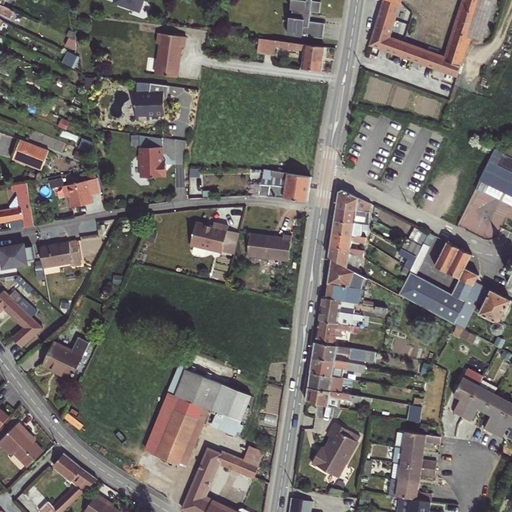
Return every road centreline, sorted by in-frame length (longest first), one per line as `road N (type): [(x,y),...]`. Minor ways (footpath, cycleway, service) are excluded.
road 1 (residential): [(320,210),(257,201),(178,205),(0,235)]
road 2 (secondary): [(320,210),(276,511)]
road 3 (residential): [(168,511),(78,451),(0,358)]
road 4 (residential): [(326,171),(477,246),(511,248)]
road 5 (secondary): [(357,0),(326,171)]
